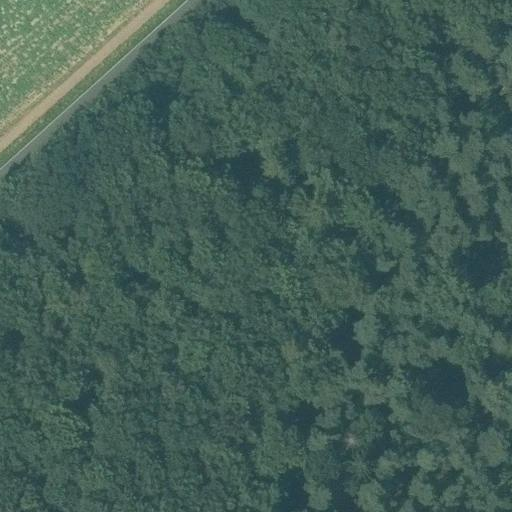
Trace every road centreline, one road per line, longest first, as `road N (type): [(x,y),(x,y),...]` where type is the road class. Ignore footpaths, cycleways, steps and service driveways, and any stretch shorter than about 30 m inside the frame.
road 1 (track): [(486,0),(437,65),(360,248),(267,511)]
road 2 (unclassified): [(202,0),(0,182)]
